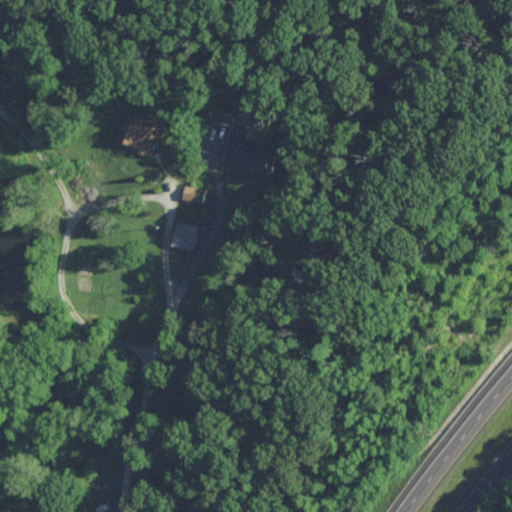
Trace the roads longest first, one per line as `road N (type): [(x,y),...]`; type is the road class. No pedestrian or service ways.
road 1 (residential): [(115,511),(139,384),(168,298),(135,242),(48,184),(0,111)]
road 2 (residential): [(68,195),(55,303),(110,339),(150,342)]
road 3 (trunk): [(511,362),(395,511)]
